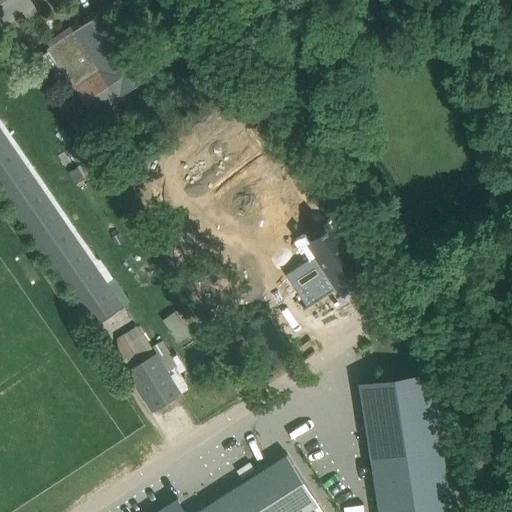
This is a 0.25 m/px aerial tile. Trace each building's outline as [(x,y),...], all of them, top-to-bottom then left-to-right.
[(48,47),(59,63),(94,115),(121,96),(120,95),(154,73),(108,6),(74,29),(63,37),(60,34),(48,42),(50,45),(48,47)] [(454,32),(461,51),(491,40),(483,21),(454,32)] [(254,113),(272,101),(255,74),(236,86),(254,113)] [(0,190),(93,326),(130,303),(114,279),(109,283),(0,125),(0,190)] [(312,287),(307,290),(308,291),(370,254),(371,256),(372,255),(342,205),(341,205),(342,207),(328,215),(328,214),(321,218),(322,219),(315,223),(314,221),(313,222),(333,254),(317,264),(319,268),(306,277),(312,287)] [(247,303),(245,304),(269,344),(270,343),(270,342),(290,330),(290,331),(292,331),(268,291),(267,291),(268,292),(247,304),(247,303)] [(114,341),(130,368),(129,368),(154,410),(181,393),(190,388),(163,340),(151,346),(139,325),(114,341)] [(380,511),(452,511),(434,389),(364,400),(380,511)] [(324,511),(287,454),(196,511),(185,511),(177,499),(178,499),(177,497),(154,511),(324,511)]
